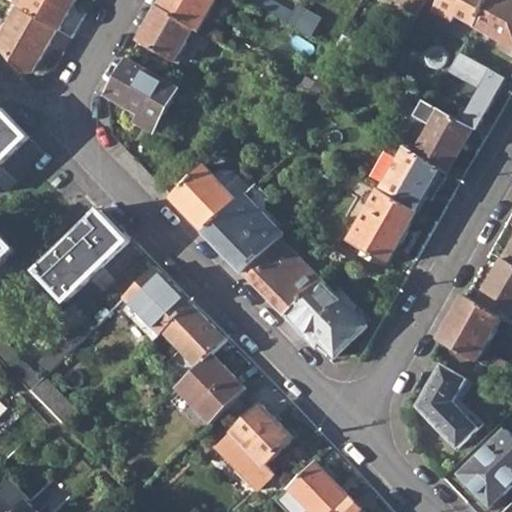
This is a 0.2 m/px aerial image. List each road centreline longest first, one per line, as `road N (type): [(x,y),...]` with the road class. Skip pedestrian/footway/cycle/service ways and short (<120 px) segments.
road 1 (residential): [(355,430),(84,142),(76,91),(129,0)]
road 2 (residential): [(355,430),(511,157)]
